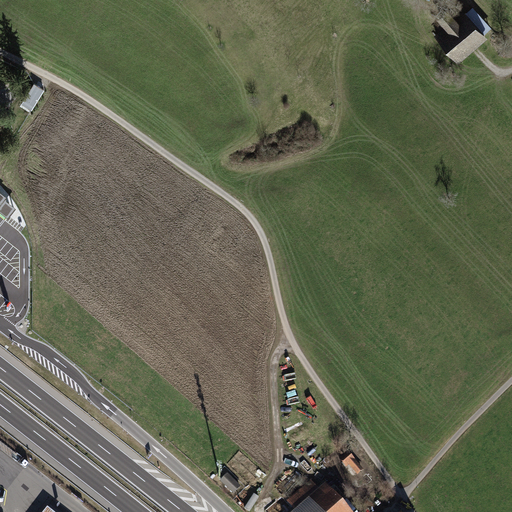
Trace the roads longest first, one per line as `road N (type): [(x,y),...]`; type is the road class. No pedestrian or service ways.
road 1 (track): [(0,51),(192,170),(257,224),(309,372),(404,494)]
road 2 (motorway): [(226,511),(73,373),(19,338)]
road 3 (motorway): [(183,511),(0,367)]
road 4 (motorway): [(0,404),(135,511)]
road 5 (track): [(284,485),(275,384),(288,324)]
road 6 (track): [(511,385),(404,494)]
